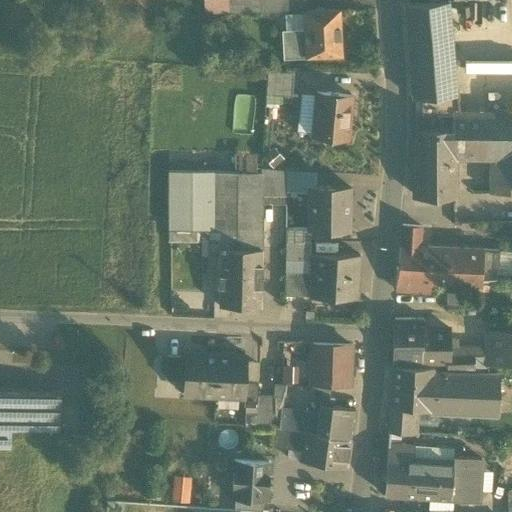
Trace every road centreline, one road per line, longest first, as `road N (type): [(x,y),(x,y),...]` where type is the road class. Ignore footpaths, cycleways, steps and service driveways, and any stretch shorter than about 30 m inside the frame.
road 1 (unclassified): [(378,333),(0,316)]
road 2 (residential): [(391,0),(400,109),(378,333)]
road 3 (residential): [(378,333),(361,511)]
